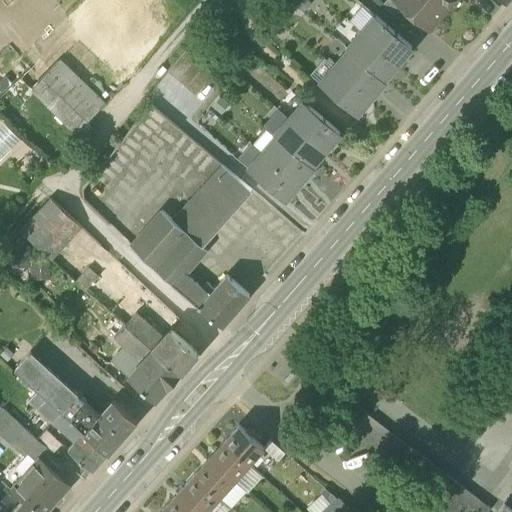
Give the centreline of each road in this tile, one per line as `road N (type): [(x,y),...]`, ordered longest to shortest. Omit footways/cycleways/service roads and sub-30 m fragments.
road 1 (unclassified): [(233,359),(60,188),(213,0)]
road 2 (secondary): [(233,359),(511,43)]
road 3 (secondary): [(94,511),(233,359)]
